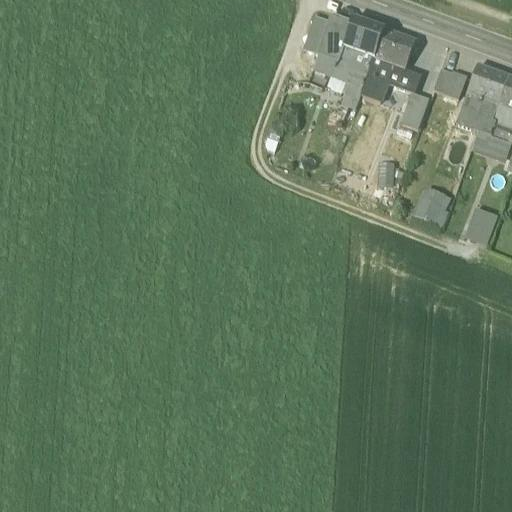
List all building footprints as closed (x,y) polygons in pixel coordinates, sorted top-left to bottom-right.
[(363,91),(368,78),(338,67),(343,53),(342,53),(351,28),(330,20),(327,27),(315,60),(317,61),(313,74),(350,87),(363,91)] [(302,56),(315,60),(327,27),(315,22),(302,56)] [(342,53),(343,53),(373,64),(383,36),(352,25),(351,28),(342,53)] [(373,64),(373,65),(389,71),(393,72),(404,76),(415,47),(383,36),(373,64)] [(373,65),(373,64),(343,53),(338,67),(368,78),(373,65)] [(388,75),(389,71),(373,65),(368,78),(363,91),(360,100),(360,101),(379,108),(391,76),(388,75)] [(466,100),(468,100),(497,112),(497,111),(508,83),(508,82),(477,71),(466,100)] [(433,96),(444,100),(445,97),(451,79),(451,78),(440,74),(433,96)] [(451,79),(445,97),(458,102),(465,84),(451,79)] [(511,84),(508,83),(497,111),(511,116),(511,84)] [(343,107),(356,112),(360,101),(360,100),(363,91),(350,87),(343,107)] [(400,129),(417,135),(428,105),(411,99),(400,129)] [(492,125),(497,112),(468,100),(457,130),(490,142),(496,127),(492,125)] [(511,116),(497,111),(497,112),(492,125),(496,127),(511,132),(511,116)] [(507,148),(511,134),(511,132),(496,127),(490,142),(507,148)] [(376,190),(393,191),(395,166),(378,165),(376,190)] [(443,229),(452,199),(424,191),(415,221),(443,229)] [(488,249),(499,219),(475,211),(464,240),(488,249)]
